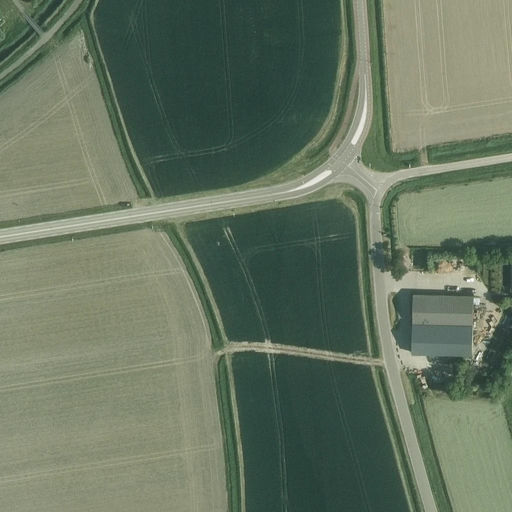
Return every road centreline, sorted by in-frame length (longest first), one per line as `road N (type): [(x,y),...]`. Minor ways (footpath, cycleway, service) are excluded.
road 1 (unclassified): [(431,511),(390,362),(375,236)]
road 2 (tertiary): [(0,237),(263,196)]
